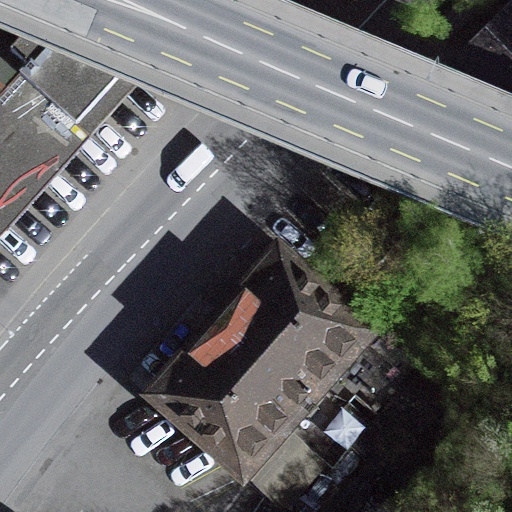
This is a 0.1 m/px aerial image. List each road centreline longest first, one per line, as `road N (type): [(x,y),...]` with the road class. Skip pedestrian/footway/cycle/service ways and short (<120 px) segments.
road 1 (primary): [(0,409),(122,266),(382,0)]
road 2 (secondary): [(116,0),(511,168)]
